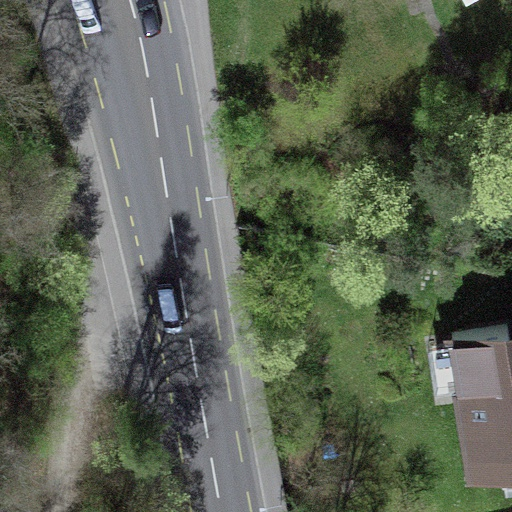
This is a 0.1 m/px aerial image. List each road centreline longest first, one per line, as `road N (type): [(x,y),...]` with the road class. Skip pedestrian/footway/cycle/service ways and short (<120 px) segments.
road 1 (secondary): [(220,511),(124,0)]
road 2 (track): [(56,511),(92,241),(152,125)]
